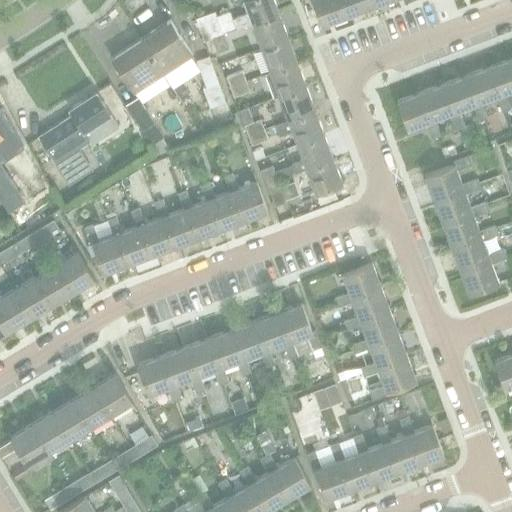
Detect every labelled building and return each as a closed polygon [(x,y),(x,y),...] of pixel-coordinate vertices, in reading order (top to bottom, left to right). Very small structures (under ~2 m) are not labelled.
[(252,22),(279,12),(273,0),(243,0),(248,11),(232,17),(237,28),(252,22)] [(340,0),(313,0),(322,23),(346,14),(340,0)] [(366,0),(340,0),(346,14),(369,6),(366,0)] [(212,37),(224,33),(215,9),(195,17),(203,40),(212,37)] [(260,46),(287,36),(279,12),(252,22),(260,46)] [(140,37),(163,72),(192,54),(169,18),(140,37)] [(224,33),(212,37),(217,51),(229,46),(224,33)] [(269,70),(296,60),(287,36),(260,46),(269,70)] [(133,91),(163,72),(140,37),(110,56),(133,91)] [(224,104),(209,56),(196,60),(205,88),(202,89),(208,109),(224,104)] [(511,56),(491,64),(501,92),(504,91),(511,87),(511,56)] [(273,96),(278,94),(305,84),(296,60),(269,70),(264,72),(273,96)] [(501,92),(491,64),(467,73),(478,101),(481,99),(495,94),(501,110),(510,107),(504,91),(501,92)] [(230,85),(246,79),(242,69),(226,75),(230,85)] [(478,101),(467,73),(444,81),(455,109),(458,108),(472,103),(478,119),(487,116),(481,99),(478,101)] [(246,79),(230,85),(234,95),(250,89),(246,79)] [(455,109),(444,81),(421,90),(432,118),(434,117),(449,111),(455,127),(464,124),(458,108),(455,109)] [(287,119),(314,108),(305,84),(278,94),(287,119)] [(116,124),(94,90),(68,107),(72,112),(47,127),(38,134),(55,161),(92,137),(86,127),(97,121),(104,132),(116,124)] [(432,118),(421,90),(397,99),(407,126),(426,120),(432,136),(440,133),(434,117),(432,118)] [(150,145),(162,137),(137,98),(125,106),(150,145)] [(314,108),(287,119),(274,124),(279,135),(292,130),(296,142),(323,132),(314,108)] [(0,116),(0,145),(3,144),(18,166),(29,159),(0,117),(0,116)] [(248,134),(264,128),(260,118),(245,124),(248,134)] [(264,128),(248,134),(252,143),(268,137),(264,128)] [(295,171),(305,167),(332,157),(323,132),(296,142),(302,157),(292,161),(295,171)] [(463,187),(462,183),(456,168),(471,163),(468,154),(452,160),(453,163),(424,174),(433,198),(463,187)] [(332,157),(305,167),(314,191),(341,181),(332,157)] [(266,181),(277,177),(273,164),(261,168),(266,181)] [(237,187),(231,171),(222,175),(228,190),(231,189),(242,218),(266,209),(255,180),(237,187)] [(277,177),(266,181),(275,204),(286,200),(277,177)] [(442,221),(472,210),(470,207),(465,192),(480,187),(477,178),(462,183),(463,187),(433,198),(442,221)] [(231,189),(228,190),(214,195),(208,180),(199,183),(205,199),(208,198),(219,227),(242,218),(231,189)] [(208,198),(205,199),(190,204),(185,189),(176,192),(182,208),(185,206),(196,235),(219,227),(208,198)] [(185,206),(182,208),(167,213),(162,197),(153,200),(159,216),(162,215),(173,244),(196,235),(185,206)] [(451,244),(480,233),(479,230),(474,215),(488,210),(485,201),(470,207),(472,210),(442,221),(451,244)] [(162,215),(159,216),(145,221),(140,206),(130,209),(136,225),(139,223),(150,252),(173,244),(162,215)] [(139,223),(136,225),(121,230),(115,215),(106,218),(112,233),(116,232),(127,261),(150,252),(139,223)] [(40,237),(58,226),(52,216),(34,227),(40,237)] [(116,232),(112,233),(97,238),(92,223),(83,226),(89,243),(93,242),(103,270),(127,261),(116,232)] [(459,267),(489,256),(488,254),(482,238),(497,233),(494,224),(479,230),(480,233),(451,244),(459,267)] [(16,238),(22,248),(40,237),(34,227),(16,238)] [(0,261),(17,251),(11,241),(0,248),(0,261)] [(468,291),(497,280),(491,262),(506,256),(503,248),(488,254),(489,256),(459,267),(468,291)] [(56,262),(72,290),(93,278),(76,250),(56,262)] [(337,305),(352,299),(351,296),(381,285),(372,261),(343,272),(349,291),(334,296),(337,305)] [(35,275),(52,303),(72,290),(56,262),(35,275)] [(14,287),(31,315),(52,303),(35,275),(14,287)] [(351,296),(352,299),(358,314),(343,319),(346,329),(361,323),(360,319),(389,308),(381,285),(351,296)] [(0,295),(0,310),(11,327),(31,315),(14,287),(0,295)] [(302,302),(278,311),(288,340),(293,338),(298,354),(321,346),(314,328),(312,329),(302,302)] [(355,352),(370,346),(368,342),(398,331),(389,308),(360,319),(361,323),(367,338),(351,343),(355,352)] [(0,333),(11,327),(0,310),(0,333)] [(288,340),(278,311),(255,319),(265,348),(269,347),(284,341),(289,357),(298,354),(293,338),(288,340)] [(265,348),(255,319),(231,328),(242,357),(246,355),(260,350),(266,366),(274,362),(269,347),(265,348)] [(242,357),(231,328),(208,336),(219,365),(222,364),(237,359),(242,374),(252,371),(246,355),(242,357)] [(363,375),(379,370),(377,365),(406,354),(398,331),(368,342),(370,346),(375,360),(360,366),(363,375)] [(219,365),(208,336),(185,344),(196,374),(199,373),(213,367),(219,383),(227,380),(222,364),(219,365)] [(196,374),(185,344),(162,353),(173,382),(176,381),(190,376),(195,391),(204,388),(199,373),(196,374)] [(511,351),(494,359),(505,387),(511,384),(511,351)] [(173,382),(162,353),(138,362),(148,391),(167,384),(172,400),(182,396),(176,381),(173,382)] [(377,365),(379,370),(384,384),(369,389),(372,398),(389,392),(387,389),(415,378),(406,354),(377,365)] [(94,384),(111,412),(132,400),(115,372),(94,384)] [(335,380),(313,389),(319,406),(341,398),(335,380)] [(73,397),(90,425),(111,412),(94,384),(73,397)] [(243,394),(230,398),(234,410),(248,405),(243,394)] [(69,437),(90,425),(73,397),(52,409),(69,437)] [(48,450),(69,437),(52,409),(32,422),(48,450)] [(413,429),(408,414),(399,418),(404,433),(408,432),(419,461),(443,452),(432,422),(413,429)] [(27,462),(48,450),(32,422),(11,434),(27,462)] [(390,438),(384,423),(375,427),(381,442),(385,440),(396,470),(419,461),(408,432),(404,433),(390,438)] [(133,443),(140,453),(158,443),(151,432),(133,443)] [(367,447),(361,432),(353,435),(358,450),(362,449),(373,479),(396,470),(385,440),(381,442),(367,447)] [(343,456),(338,441),(329,444),(335,459),(339,458),(350,487),(373,479),(362,449),(358,450),(343,456)] [(116,468),(134,457),(128,447),(110,457),(116,468)] [(321,464),(315,450),(306,453),(312,469),(315,468),(325,496),(350,487),(339,458),(335,459),(321,464)] [(276,465),(268,452),(260,457),(268,470),(271,468),(287,495),(309,482),(294,455),(276,465)] [(92,468),(98,479),(116,468),(110,457),(92,468)] [(255,478),(247,465),(239,469),(246,482),(250,480),(266,507),(287,495),(271,468),(268,470),(255,478)] [(74,493),(92,482),(86,472),(68,482),(74,493)] [(119,497),(130,491),(119,473),(109,479),(119,497)] [(233,490),(225,477),(217,482),(225,495),(229,492),(240,511),(258,511),(266,507),(250,480),(246,482),(233,490)] [(50,493),(56,504),(74,493),(68,482),(50,493)] [(212,503),(204,490),(196,494),(204,507),(208,505),(212,511),(240,511),(229,492),(225,495),(212,503)] [(57,511),(95,511),(85,493),(57,510),(57,511)] [(142,511),(133,496),(123,503),(128,511),(142,511)] [(195,511),(188,511),(183,502),(175,507),(178,511),(212,511),(208,505),(204,507),(195,511)]
